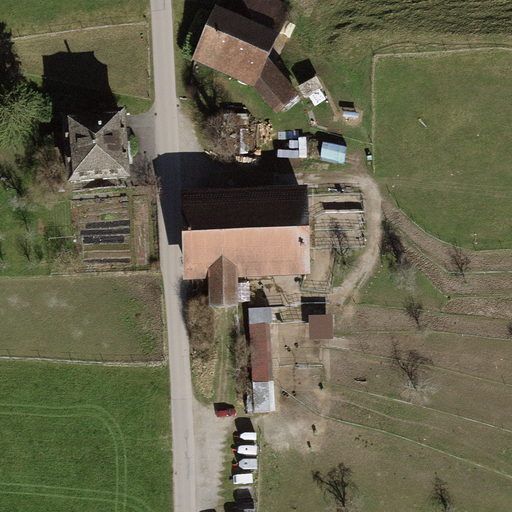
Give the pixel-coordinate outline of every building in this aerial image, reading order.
[(218,14),(197,61),(254,86),(266,63),(289,12),(261,0),(234,0),(227,18),(218,14)] [(266,63),(254,86),(277,112),(295,96),(266,63)] [(361,110),(351,108),(349,117),(360,119),(361,110)] [(121,121),(68,125),(73,182),(126,178),(121,121)] [(303,197),(190,202),(193,281),(213,281),(214,308),(235,307),(234,277),(306,274),(303,197)] [(253,309),(253,410),(274,410),(274,309),(253,309)] [(313,341),(336,340),(335,317),(312,318),(313,341)]
